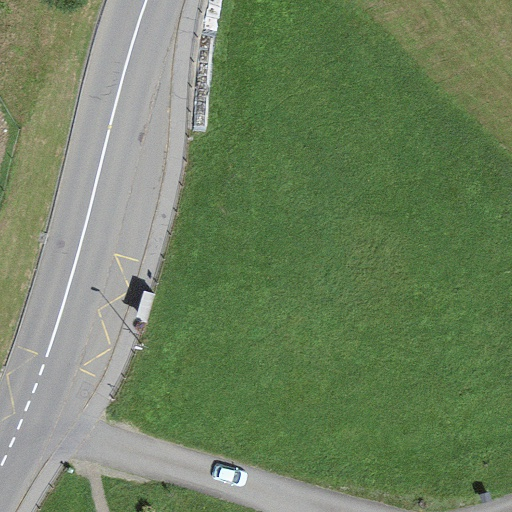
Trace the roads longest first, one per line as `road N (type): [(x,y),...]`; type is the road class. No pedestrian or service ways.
road 1 (tertiary): [(16,432),(58,322),(146,0)]
road 2 (residential): [(16,432),(310,504)]
